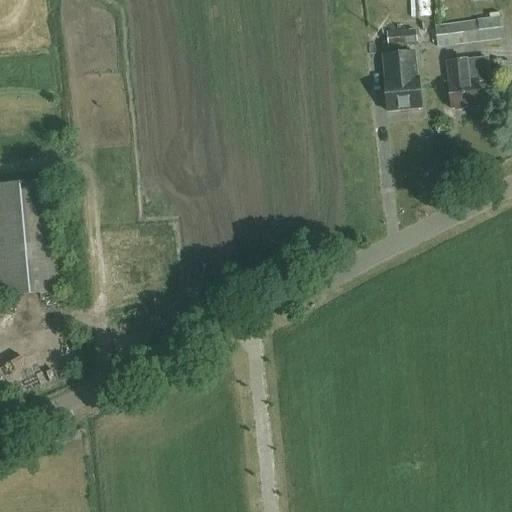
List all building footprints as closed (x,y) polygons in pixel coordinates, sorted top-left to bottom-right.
[(421,0),(422,17),(433,17),(432,0),(421,0)] [(434,27),(436,47),(500,41),(498,20),(434,27)] [(416,31),(386,33),(388,49),(399,48),(398,46),(417,45),(416,31)] [(416,79),(413,53),(381,56),(384,82),(383,83),(386,112),(420,108),(417,79),(416,79)] [(487,59),(445,63),(450,110),(480,107),(477,82),(490,81),(487,59)] [(0,298),(59,294),(51,182),(0,185),(0,298)]
